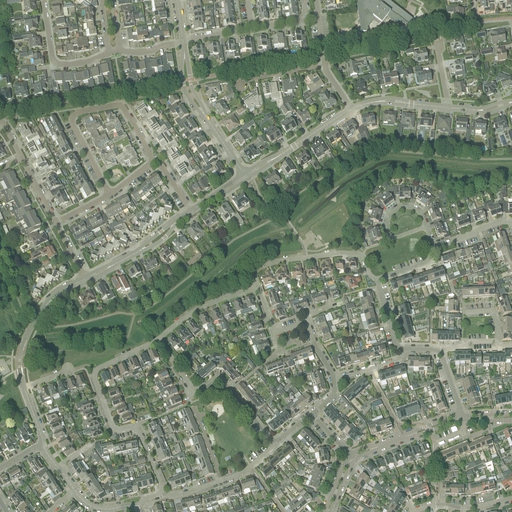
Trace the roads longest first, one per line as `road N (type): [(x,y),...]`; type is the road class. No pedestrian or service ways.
road 1 (residential): [(159,491),(138,428),(113,429),(94,378),(158,339)]
road 2 (residential): [(108,195),(72,117),(121,106),(151,162)]
road 3 (residential): [(158,339),(190,388),(225,385),(272,441)]
road 4 (residential): [(258,284),(255,266),(338,253),(362,254),(376,279)]
